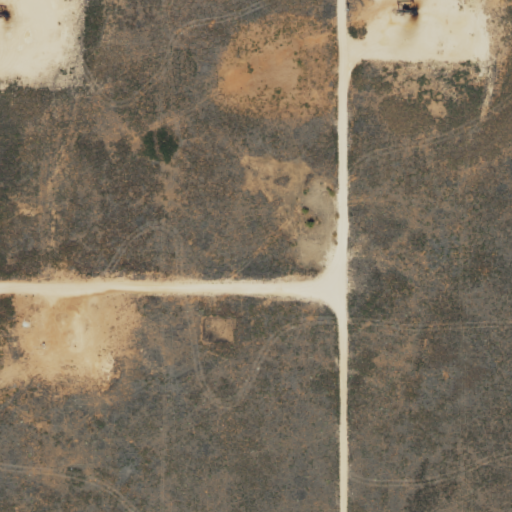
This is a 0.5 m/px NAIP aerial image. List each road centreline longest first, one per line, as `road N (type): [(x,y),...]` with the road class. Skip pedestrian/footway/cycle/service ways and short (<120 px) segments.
road 1 (track): [(362,0),(375,511)]
road 2 (track): [(0,271),(375,276)]
